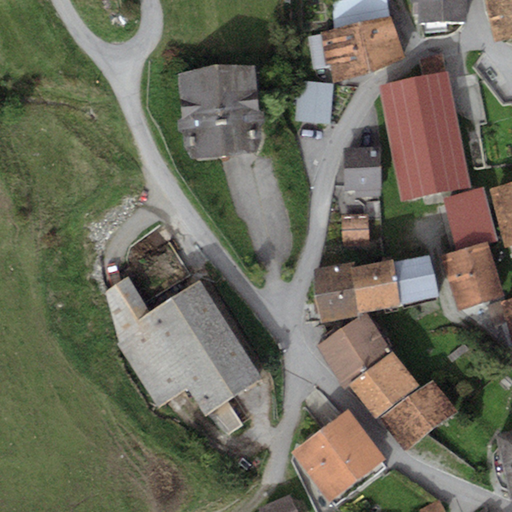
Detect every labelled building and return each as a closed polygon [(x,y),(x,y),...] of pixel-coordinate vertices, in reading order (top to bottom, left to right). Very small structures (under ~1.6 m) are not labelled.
[(463,0),(420,0),(421,19),(464,18),(463,0)] [(511,0),(486,0),(495,46),(511,42),(511,0)] [(390,21),(322,35),(328,61),(332,60),(335,78),(400,64),(390,21)] [(215,64),(177,72),(188,160),(266,150),(254,65),(215,64)] [(446,76),(381,89),(403,197),(467,184),(446,76)] [(331,88),(300,85),(296,120),(327,124),(331,88)] [(381,152),(347,155),(350,199),(384,197),(381,152)] [(484,188),(438,200),(449,241),(495,229),(484,188)] [(511,191),(489,197),(503,253),(511,250),(511,191)] [(486,244),(441,256),(456,309),(500,298),(486,244)] [(427,255),(393,259),(403,309),(439,297),(427,255)] [(393,259),(350,266),(357,312),(403,309),(393,259)] [(350,266),(313,272),(318,321),(357,312),(350,266)] [(131,282),(109,297),(119,351),(160,414),(191,393),(208,421),(266,384),(204,289),(154,319),(131,282)] [(511,305),(496,310),(511,363),(511,305)] [(370,321),(324,353),(346,384),(391,352),(370,321)] [(396,357),(355,388),(381,422),(422,391),(396,357)] [(422,391),(381,422),(406,454),(458,413),(432,381),(422,391)] [(352,416),(293,459),(329,508),(388,465),(352,416)] [(511,435),(500,438),(511,494),(511,435)] [(298,511),(295,501),(263,511),(298,511)]
